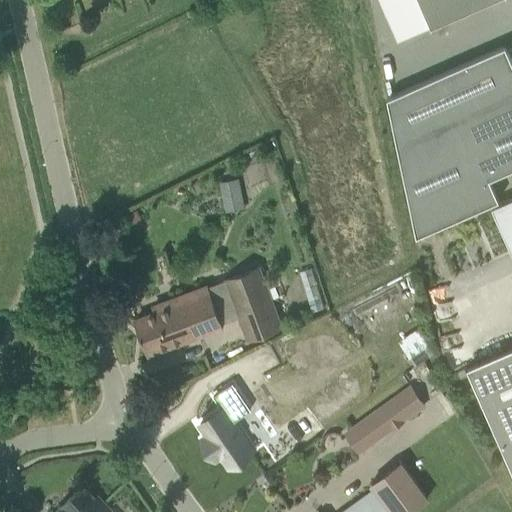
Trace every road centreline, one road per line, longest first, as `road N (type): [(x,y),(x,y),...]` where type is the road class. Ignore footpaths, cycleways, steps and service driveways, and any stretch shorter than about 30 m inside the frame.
road 1 (tertiary): [(120,423),(18,0)]
road 2 (unclassified): [(1,463),(32,439),(120,423)]
